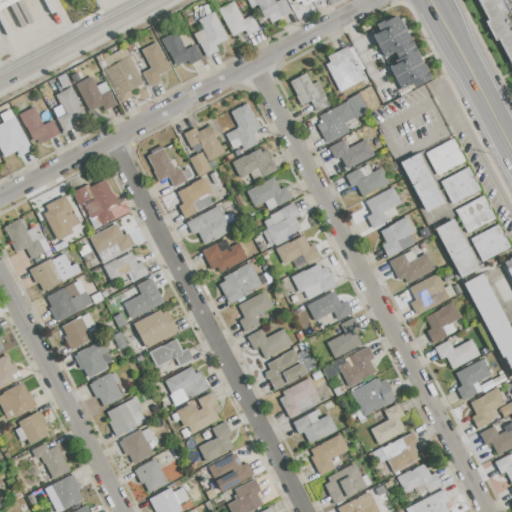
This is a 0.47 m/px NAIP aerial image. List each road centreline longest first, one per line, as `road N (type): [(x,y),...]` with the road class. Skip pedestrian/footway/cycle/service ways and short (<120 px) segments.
road 1 (residential): [(254,64),(487,511)]
road 2 (residential): [(374,0),(0,197)]
road 3 (residential): [(110,140),(305,511)]
road 4 (residential): [(0,278),(122,511)]
road 5 (tertiary): [(158,0),(0,82)]
